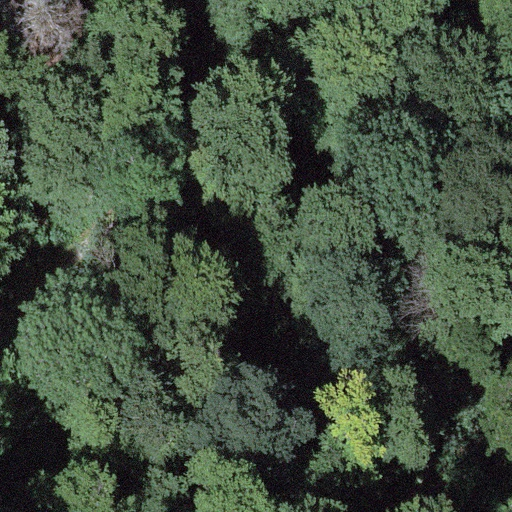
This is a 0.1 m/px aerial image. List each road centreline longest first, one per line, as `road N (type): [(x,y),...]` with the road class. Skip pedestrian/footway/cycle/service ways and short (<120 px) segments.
road 1 (track): [(316,0),(252,108),(102,247),(0,322)]
road 2 (track): [(0,63),(130,0)]
road 3 (motorway): [(89,511),(0,403)]
